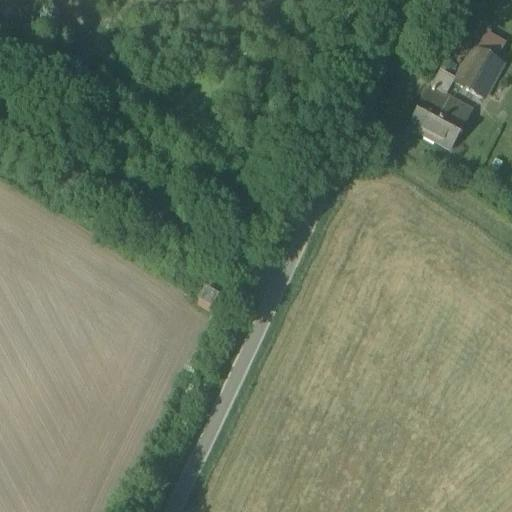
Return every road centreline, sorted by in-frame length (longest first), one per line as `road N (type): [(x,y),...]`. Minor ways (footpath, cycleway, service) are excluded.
road 1 (unclassified): [(0,120),(274,283)]
road 2 (unclassified): [(404,0),(274,283)]
road 3 (unclassified): [(274,283),(168,511)]
